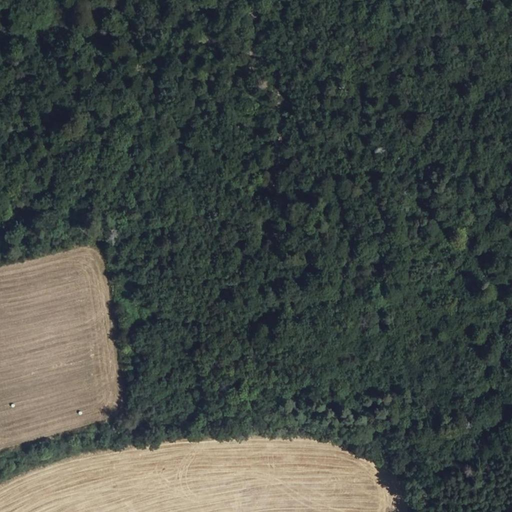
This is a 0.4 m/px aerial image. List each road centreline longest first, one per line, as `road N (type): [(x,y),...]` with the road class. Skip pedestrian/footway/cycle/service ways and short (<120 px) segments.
road 1 (track): [(233,418),(246,367),(277,336),(286,280),(278,159),(290,88),(261,39),(262,0)]
road 2 (track): [(233,418),(290,413),(368,426),(424,467),(440,511)]
road 3 (track): [(148,321),(190,359),(196,403),(214,417),(233,418)]
